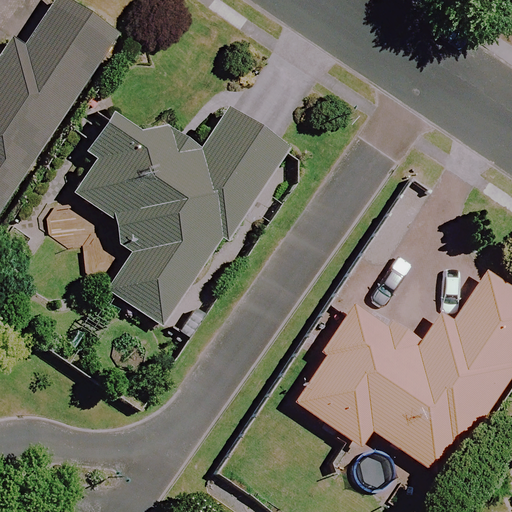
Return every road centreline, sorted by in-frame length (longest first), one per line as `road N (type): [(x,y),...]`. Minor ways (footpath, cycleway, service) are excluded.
road 1 (residential): [(159,458),(433,76)]
road 2 (residential): [(159,458),(0,446)]
road 3 (residential): [(433,76),(321,0)]
